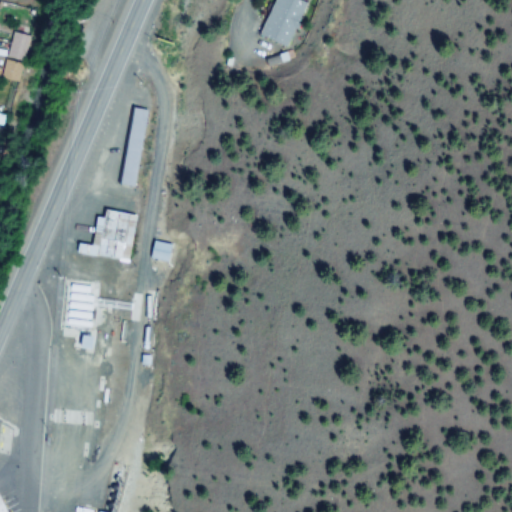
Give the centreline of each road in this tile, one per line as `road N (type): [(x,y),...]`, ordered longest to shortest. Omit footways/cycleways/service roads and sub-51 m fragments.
road 1 (primary): [(0,324),(145,0)]
road 2 (residential): [(40,231),(30,511)]
